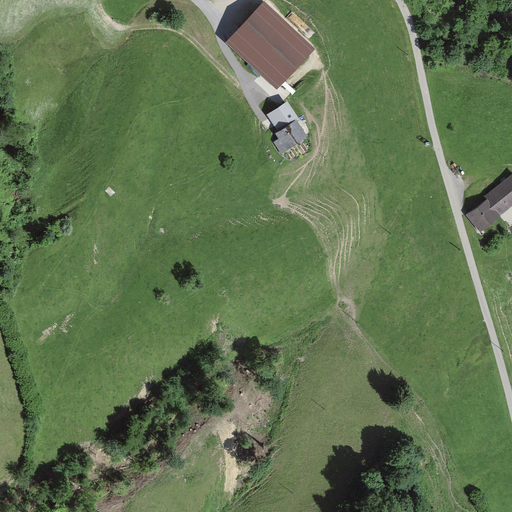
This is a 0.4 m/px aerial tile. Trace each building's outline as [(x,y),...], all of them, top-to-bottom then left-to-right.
[(228,41),(278,88),(312,51),(262,4),(228,41)] [(272,114),(281,128),(294,119),(295,119),(285,106),(272,114)] [(294,119),(281,128),(274,132),(278,138),(273,141),(279,151),(284,147),(302,135),(304,134),(295,120),(294,119)] [(511,175),(484,198),(485,199),(496,213),(511,200),(511,175)] [(496,213),(485,199),(466,213),(478,228),(496,213)]
